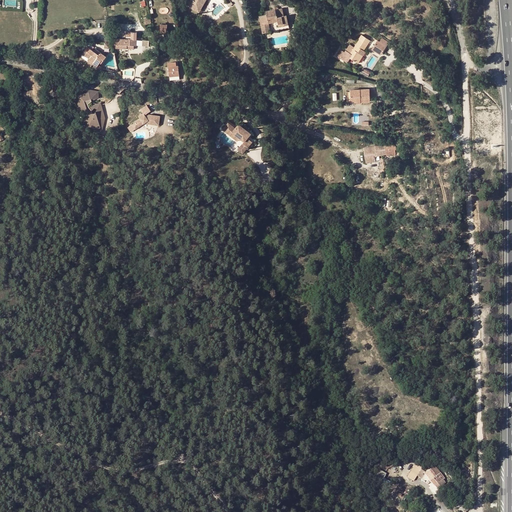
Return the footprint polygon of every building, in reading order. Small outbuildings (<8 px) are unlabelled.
[(192,0),(189,0),(186,6),(197,12),(203,0),(201,0),(197,9),(190,5),(192,0)] [(192,0),(190,5),(197,9),(201,0),(192,0)] [(282,23),(283,26),(288,25),(286,14),(283,14),(282,8),(266,11),(266,15),(259,16),(262,29),(269,27),(268,23),(277,21),(278,24),(282,23)] [(360,54),(362,51),(364,52),(370,42),(361,36),(358,40),(358,41),(350,54),(352,55),(350,59),(359,65),(364,57),(361,55),(360,54)] [(113,39),(114,48),(127,48),(133,49),(133,46),(136,46),(135,40),(130,40),(113,39)] [(384,51),(377,46),(372,53),(380,58),(384,51)] [(101,53),(99,56),(96,54),(94,52),(87,47),(82,53),(89,59),(94,62),(93,63),(96,65),(99,62),(101,63),(105,56),(101,53)] [(169,77),(179,76),(178,66),(168,67),(169,77)] [(356,100),(356,103),(357,104),(361,104),(361,102),(370,102),(369,90),(351,91),(351,93),(351,100),(356,100)] [(356,100),(351,100),(351,93),(347,93),(347,102),(350,102),(351,103),(356,103),(356,100)] [(140,115),(134,119),(137,125),(146,120),(147,121),(157,123),(159,115),(150,113),(145,115),(144,113),(150,109),(147,104),(141,108),(143,111),(139,114),(140,115)] [(98,123),(95,119),(90,123),(94,127),(98,123)] [(227,125),(222,130),(228,136),(230,133),(238,141),(242,144),(244,141),(249,136),(237,126),(233,130),(227,125)] [(238,141),(230,133),(228,136),(236,143),(238,141)] [(249,145),(244,141),(242,144),(234,152),(239,156),(249,145)] [(385,144),(364,147),(367,163),(375,161),(375,157),(387,154),(387,152),(385,144)] [(371,479),(387,487),(390,481),(384,478),(386,473),(376,468),(371,479)] [(435,468),(429,472),(435,479),(430,482),(437,490),(446,484),(443,481),(445,480),(435,468)]
